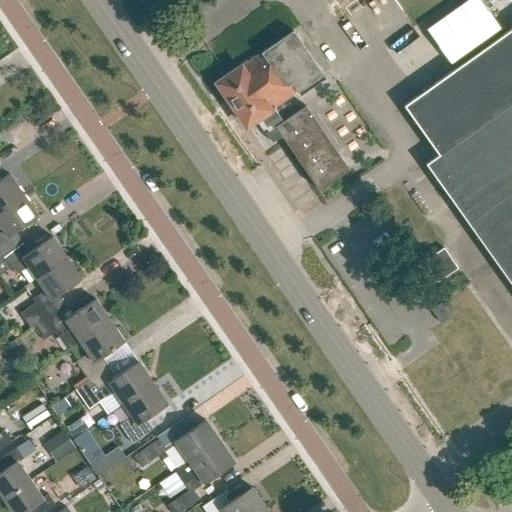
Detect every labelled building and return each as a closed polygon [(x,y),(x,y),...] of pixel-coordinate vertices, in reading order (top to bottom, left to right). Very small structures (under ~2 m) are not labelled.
[(180,0),(187,12),(209,0),(180,0)] [(479,0),(468,0),(427,30),(451,63),(500,28),(479,0)] [(511,27),(402,106),(436,155),(424,164),(466,224),(510,285),(511,288),(511,27)] [(246,128),(265,115),(317,191),(347,171),(304,107),(290,117),(281,104),(295,94),(296,95),(322,77),(292,33),(260,54),(260,55),(217,85),(246,128)] [(0,210),(22,195),(8,174),(0,179),(0,210)] [(0,257),(21,243),(15,233),(37,217),(22,195),(0,210),(0,228),(0,229),(0,257)] [(26,267),(35,279),(66,258),(51,236),(28,252),(21,243),(0,257),(0,274),(9,268),(14,275),(26,267)] [(444,248),(423,262),(437,283),(458,269),(444,248)] [(35,326),(64,305),(58,295),(81,279),(66,258),(35,279),(44,291),(32,300),(34,304),(20,314),(30,329),(35,326)] [(71,315),(64,305),(35,326),(44,340),(55,333),(58,337),(67,351),(79,342),(78,342),(109,321),(94,299),(71,315)] [(430,311),(439,325),(449,318),(439,305),(430,311)] [(88,381),(107,367),(100,357),(124,341),(109,321),(78,342),(79,342),(87,354),(75,362),(88,381)] [(8,346),(16,357),(24,352),(17,341),(8,346)] [(38,366),(31,356),(22,362),(29,372),(38,366)] [(113,392),(121,404),(152,383),(137,361),(114,377),(107,367),(88,381),(75,390),(88,409),(113,392)] [(118,424),(131,443),(150,429),(144,420),(166,404),(152,383),(121,404),(129,416),(118,424)] [(89,429),(82,418),(67,428),(74,438),(89,429)] [(205,420),(174,441),(188,462),(189,462),(220,441),(205,420)] [(0,450),(13,442),(6,431),(0,435),(0,450)] [(74,448),(63,433),(49,442),(60,458),(74,448)] [(158,440),(134,457),(142,469),(166,451),(158,440)] [(188,491),(168,505),(172,511),(180,511),(200,499),(194,490),(203,483),(204,483),(234,462),(220,441),(189,462),(188,462),(175,471),(184,484),(188,491)] [(126,458),(118,446),(92,465),(99,476),(126,458)] [(0,491),(6,499),(32,481),(19,463),(25,459),(18,449),(0,461),(0,491)] [(154,482),(163,497),(178,488),(168,473),(154,482)] [(47,511),(57,506),(50,495),(44,499),(32,481),(6,499),(14,511),(47,511)] [(262,511),(267,509),(253,489),(230,505),(223,495),(203,508),(205,511),(262,511)]
